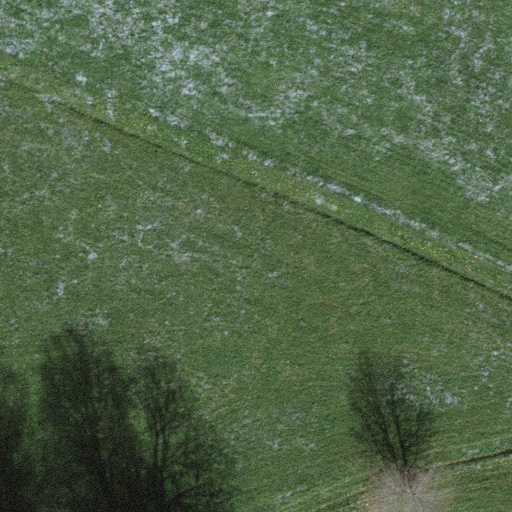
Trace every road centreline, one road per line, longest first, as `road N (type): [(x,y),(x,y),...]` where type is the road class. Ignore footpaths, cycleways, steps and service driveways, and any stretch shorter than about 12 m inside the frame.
road 1 (track): [(0,70),(511,290)]
road 2 (track): [(511,457),(388,472),(256,511)]
